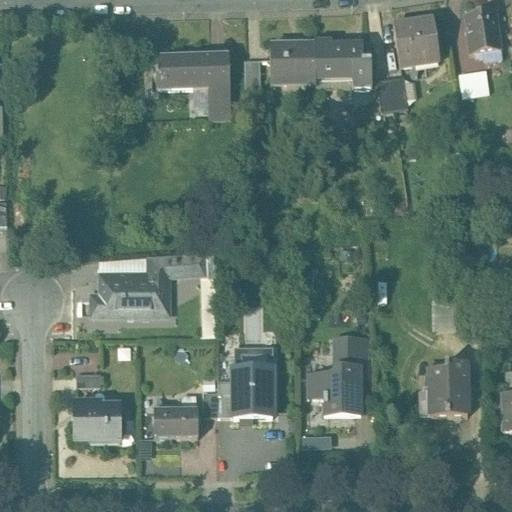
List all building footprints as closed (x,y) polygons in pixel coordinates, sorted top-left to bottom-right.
[(494,14),(464,19),(468,44),(466,44),(468,54),(469,54),(469,58),(500,53),(494,14)] [(432,24),(393,29),(399,72),(400,72),(401,79),(402,79),(401,72),(414,70),(413,64),(438,60),(432,24)] [(362,47),(331,47),(330,43),(314,44),(314,49),(315,85),(352,84),(352,93),(371,92),(370,65),(362,66),(362,47)] [(307,49),(293,49),(269,49),(270,90),(315,89),(315,85),(314,49),(307,49)] [(227,59),(206,60),(208,92),(209,123),(230,122),(227,59)] [(206,60),(155,62),(156,94),(208,92),(206,60)] [(259,65),(244,65),(244,95),(259,95),(259,65)] [(484,76),(471,77),(474,99),(487,98),(484,76)] [(471,77),(458,79),(462,101),(474,99),(471,77)] [(402,80),(388,82),(393,114),(407,112),(402,80)] [(388,82),(376,84),(380,116),(393,114),(388,82)] [(201,259),(147,262),(148,280),(165,279),(166,282),(203,279),(201,259)] [(148,280),(100,281),(100,301),(91,302),(92,322),(166,320),(166,282),(165,279),(148,280)] [(483,309),(454,309),(455,334),(483,333),(483,309)] [(367,344),(332,344),(333,379),(309,380),(309,402),(321,402),(322,410),(323,410),(324,420),(351,419),(351,422),(354,422),(353,396),(350,396),(349,384),(368,383),(367,344)] [(465,365),(443,366),(443,371),(427,372),(428,397),(417,398),(418,421),(466,420),(465,365)] [(272,374),(233,374),(233,398),(233,421),(233,423),(270,423),(270,396),(272,396),(272,374)] [(99,380),(75,379),(75,393),(99,393),(99,380)] [(217,422),(217,398),(202,398),(202,422),(217,422)] [(233,398),(217,398),(217,422),(233,421),(233,398)] [(511,399),(501,399),(501,437),(511,436),(511,399)] [(100,413),(100,409),(72,409),(72,446),(88,446),(88,447),(118,447),(118,412),(100,413)] [(196,415),(153,415),(153,444),(197,444),(196,415)]
